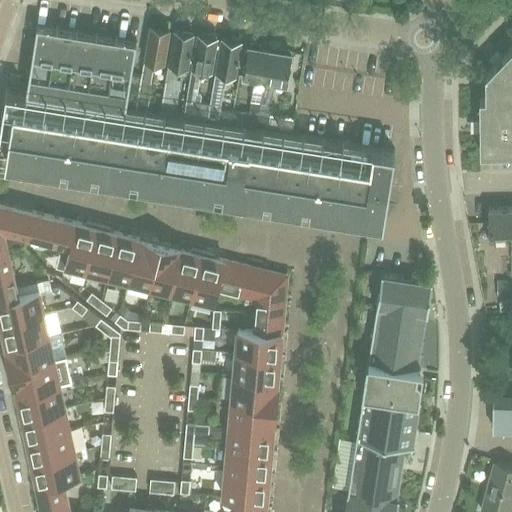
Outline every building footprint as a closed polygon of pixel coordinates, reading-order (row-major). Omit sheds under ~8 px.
[(38,24),(27,91),(7,88),(0,129),(0,160),(384,222),(395,149),(256,127),(247,126),(173,114),(160,112),(126,107),(129,89),(131,74),(137,39),(38,24)] [(165,61),(167,48),(170,29),(151,25),(137,102),(149,104),(151,92),(150,84),(154,59),(165,61)] [(188,65),(194,33),(174,29),(164,86),(160,106),(174,109),(178,89),(173,88),(177,63),(188,65)] [(212,69),(217,37),(198,34),(184,110),(198,113),(201,93),(197,92),(201,67),(212,69)] [(236,73),(242,41),(221,38),(208,115),(218,116),(226,71),(236,73)] [(257,125),(261,100),(270,49),(260,47),(261,44),(249,42),(244,75),(255,76),(252,99),(247,126),(256,127),(257,125)] [(511,46),(504,54),(500,50),(492,58),(496,63),(486,73),(511,88),(511,46)] [(290,65),(293,50),(280,47),(280,50),(270,49),(261,100),(257,125),(269,127),(271,113),(273,102),(276,80),(288,81),(290,65)] [(511,88),(486,73),(486,96),(480,96),(480,118),(474,118),(475,130),(480,130),(481,151),(511,150),(511,88)] [(131,74),(129,89),(139,90),(142,75),(131,74)] [(250,111),(234,108),(232,123),(247,125),(250,111)] [(16,218),(19,206),(0,201),(0,251),(9,250),(4,226),(22,230),(25,220),(16,218)] [(27,232),(33,210),(19,206),(16,218),(25,220),(22,230),(27,232)] [(489,241),(511,241),(511,207),(489,207),(489,241)] [(69,255),(77,221),(33,210),(27,232),(62,241),(60,253),(69,255)] [(87,269),(98,226),(77,221),(69,255),(60,253),(56,266),(64,268),(66,263),(87,269)] [(108,274),(119,232),(98,226),(87,269),(108,274)] [(129,280),(140,237),(119,232),(108,274),(129,280)] [(150,285),(161,242),(140,237),(129,280),(150,285)] [(171,290),(182,247),(161,242),(150,285),(171,290)] [(192,295),(203,253),(182,247),(171,290),(192,295)] [(0,298),(31,292),(29,282),(17,285),(9,250),(0,251),(0,298)] [(216,288),(224,258),(203,253),(192,295),(214,301),(217,288),(216,288)] [(259,298),(262,268),(224,258),(216,288),(217,288),(258,298),(259,298)] [(255,330),(282,333),(287,274),(262,268),(259,298),(258,298),(255,329),(255,330)] [(427,311),(432,281),(382,273),(377,304),(426,311),(427,311)] [(0,315),(1,322),(44,312),(39,289),(44,288),(43,279),(29,282),(31,292),(0,298),(0,315)] [(497,280),(497,296),(503,296),(511,296),(511,280),(497,280)] [(87,298),(97,306),(102,299),(92,291),(87,298)] [(501,309),(511,307),(511,298),(500,299),(501,309)] [(78,299),(72,306),(82,314),(88,307),(78,299)] [(112,306),(102,299),(97,306),(106,314),(112,306)] [(417,366),(426,311),(377,304),(369,358),(418,366),(417,366)] [(221,309),(214,308),(212,327),(220,327),(221,309)] [(128,319),(141,320),(143,313),(131,310),(127,317),(128,319)] [(6,344),(49,334),(44,312),(1,322),(6,344)] [(141,320),(128,319),(128,327),(140,328),(141,320)] [(162,330),(163,322),(150,321),(149,329),(162,330)] [(185,324),(172,322),(171,331),(184,332),(185,324)] [(204,325),(195,325),(194,337),(203,338),(204,325)] [(255,330),(255,329),(238,328),(236,351),(280,355),(282,333),(255,330)] [(12,368),(55,359),(49,334),(6,344),(12,368)] [(119,347),(120,335),(111,334),(111,336),(110,347),(119,347)] [(118,360),(119,347),(110,347),(109,359),(118,360)] [(201,361),(202,348),(193,348),(192,360),(201,361)] [(278,378),(280,355),(236,351),(234,374),(278,378)] [(66,356),(55,359),(12,368),(17,393),(60,383),(71,381),(66,356)] [(421,385),(419,384),(419,383),(420,382),(421,381),(421,379),(421,378),(420,377),(420,376),(419,375),(419,374),(418,374),(418,366),(369,358),(367,358),(362,391),(364,391),(420,400),(420,398),(419,398),(421,385)] [(275,403),(278,378),(234,374),(231,399),(275,403)] [(22,415),(65,406),(60,383),(17,393),(22,415)] [(190,383),(189,395),(198,396),(199,384),(190,383)] [(106,397),(115,397),(116,385),(107,384),(106,397)] [(420,400),(364,391),(357,436),(406,444),(413,445),(420,400)] [(197,409),(198,396),(189,395),(188,408),(197,409)] [(105,409),(113,410),(115,397),(106,397),(105,409)] [(273,428),(275,403),(231,399),(229,424),(273,428)] [(511,399),(495,399),(494,429),(511,429),(511,399)] [(27,438),(70,428),(65,406),(22,415),(27,438)] [(271,451),(273,428),(229,424),(227,447),(271,451)] [(32,460),(75,450),(70,428),(27,438),(32,460)] [(185,443),(193,444),(195,431),(186,431),(185,443)] [(103,432),(102,444),(110,445),(111,433),(103,432)] [(397,498),(406,444),(357,436),(348,490),(348,491),(353,491),(397,498)] [(193,444),(185,443),(184,456),(192,457),(193,444)] [(100,457),(109,458),(110,445),(102,444),(100,457)] [(269,474),(271,451),(227,447),(225,470),(269,474)] [(63,476),(63,477),(80,474),(75,450),(32,460),(37,482),(63,476)] [(489,485),(511,491),(511,465),(495,461),(489,485)] [(267,499),(269,474),(225,470),(223,496),(240,497),(240,496),(267,499)] [(98,485),(107,486),(108,473),(99,473),(98,485)] [(111,486),(124,488),(125,475),(113,474),(111,486)] [(125,475),(124,488),(136,489),(137,476),(125,475)] [(70,511),(63,477),(63,476),(37,482),(43,511),(70,511)] [(151,477),(150,488),(162,489),(163,478),(151,477)] [(174,490),(175,479),(163,478),(162,489),(174,490)] [(182,478),(180,491),(189,492),(190,479),(182,478)] [(511,511),(511,491),(489,485),(482,510),(489,511),(511,511)] [(397,498),(353,491),(348,491),(344,511),(396,511),(399,498),(397,498)] [(265,511),(267,499),(240,496),(240,497),(238,511),(265,511)]
